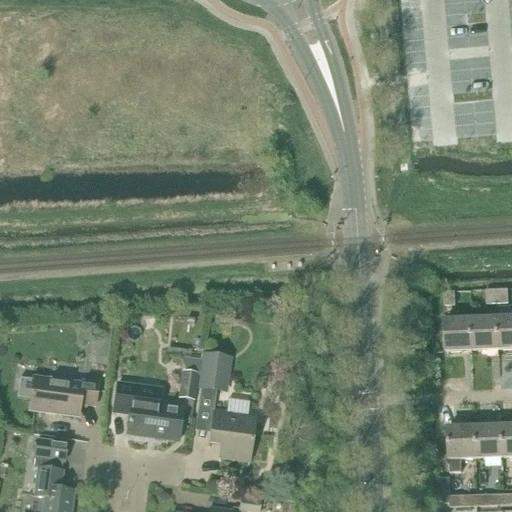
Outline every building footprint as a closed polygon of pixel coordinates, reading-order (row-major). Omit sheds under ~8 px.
[(508,317),(508,303),(507,289),(496,290),(496,304),(497,304),(497,317),(508,317)] [(486,304),(496,304),(496,290),(486,291),(486,304)] [(443,306),(454,305),(453,293),(443,293),(443,306)] [(511,317),(497,318),(498,350),(511,349),(511,317)] [(472,351),(498,350),(497,318),(470,319),(472,351)] [(445,352),(472,351),(470,319),(444,320),(445,352)] [(191,418),(200,353),(166,348),(165,357),(188,360),(186,373),(181,373),(178,400),(187,401),(185,417),(191,418)] [(197,391),(226,395),(231,359),(201,355),(197,391)] [(95,408),(98,384),(82,381),(81,386),(34,379),(30,411),(77,417),(79,405),(95,408)] [(113,413),(130,415),(127,435),(178,442),(182,410),(132,403),(134,387),(117,385),(113,413)] [(222,437),(220,449),(218,462),(249,466),(255,421),(226,417),(226,413),(213,411),(210,436),(222,437)] [(502,459),(511,458),(511,426),(501,427),(502,459)] [(476,460),(502,459),(501,427),(475,428),(476,460)] [(448,428),(449,475),(461,475),(461,460),(476,460),(475,428),(448,428)] [(208,448),(220,449),(222,437),(210,436),(208,448)] [(63,472),(60,472),(61,463),(64,464),(67,444),(36,440),(32,470),(37,471),(34,497),(44,499),(42,511),(71,511),(74,492),(60,490),(63,472)] [(436,501),(449,501),(449,498),(448,478),(435,478),(436,501)] [(499,507),(511,506),(511,496),(499,497),(499,507)] [(449,508),(466,508),(465,497),(449,498),(449,501),(449,508)] [(465,497),(466,508),(482,508),(482,497),(465,497)] [(482,508),(499,507),(499,497),(482,497),(482,508)] [(237,511),(258,511),(260,502),(240,500),(237,511)]
